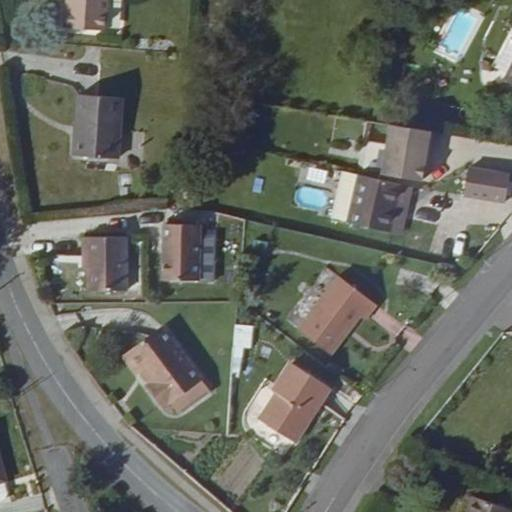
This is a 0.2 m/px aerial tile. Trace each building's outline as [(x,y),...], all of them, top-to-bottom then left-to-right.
[(66,0),(64,26),(102,30),(104,0),(66,0)] [(77,113),(72,174),(114,178),(119,117),(77,113)] [(172,163),(170,189),(184,190),(186,164),(172,163)] [(469,164),(464,191),(505,198),(509,170),(469,164)] [(351,216),(362,169),(347,166),(337,212),(351,216)] [(362,169),(351,216),(394,227),(405,180),(362,169)] [(405,180),(394,227),(404,229),(414,182),(405,180)] [(172,227),(174,283),(206,282),(205,226),(172,227)] [(96,289),(133,289),(131,237),(90,237),(90,255),(95,255),(96,289)] [(367,315),(379,298),(341,269),(299,323),(333,348),(361,311),(367,315)] [(169,395),(201,372),(164,319),(124,347),(137,365),(143,361),(152,373),(146,378),(162,400),(169,395)] [(300,435),(328,380),(290,360),(274,390),(278,392),(265,417),(300,435)] [(208,383),(201,372),(169,395),(177,406),(208,383)] [(0,475),(0,494),(4,496),(12,493),(6,473),(0,475)] [(467,482),(455,511),(500,511),(506,497),(467,482)]
